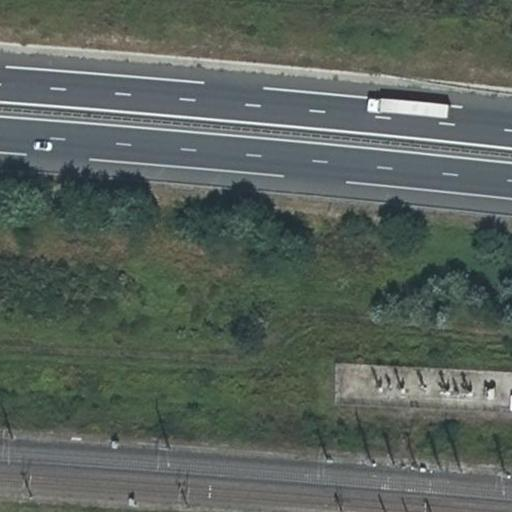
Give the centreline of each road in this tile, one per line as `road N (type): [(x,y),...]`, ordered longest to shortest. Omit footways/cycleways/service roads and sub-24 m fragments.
road 1 (motorway): [(0,136),(511,183)]
road 2 (motorway): [(511,129),(0,84)]
